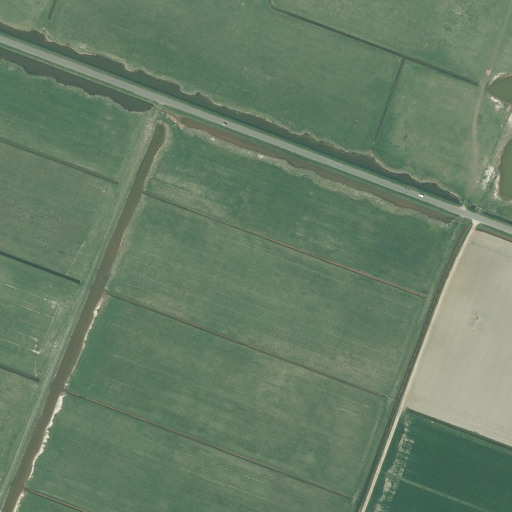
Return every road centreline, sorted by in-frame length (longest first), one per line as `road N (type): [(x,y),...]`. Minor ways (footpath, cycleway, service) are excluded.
road 1 (tertiary): [(511,231),(0,38)]
road 2 (track): [(472,216),(360,511)]
